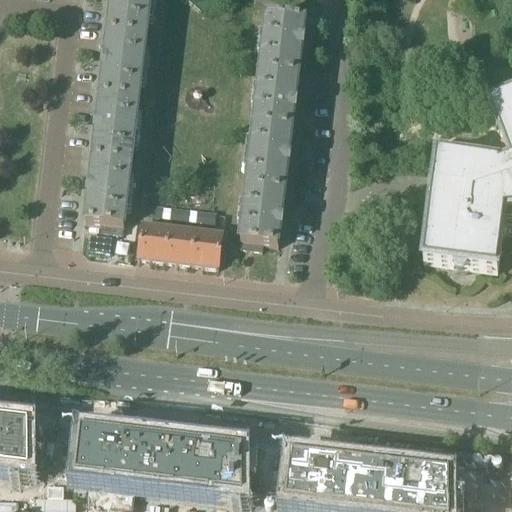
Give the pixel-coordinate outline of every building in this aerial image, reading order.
[(112,0),(108,37),(147,42),(151,0),(112,0)] [(267,22),(260,78),(298,83),(305,26),(289,24),(290,18),(269,16),(268,22),(267,22)] [(147,42),(108,37),(101,101),(139,105),(147,42)] [(298,83),(260,78),(253,134),(292,139),(298,83)] [(101,101),(93,165),(131,169),(139,105),(101,101)] [(511,103),(489,113),(501,143),(483,150),(469,152),(439,148),(434,189),(423,268),(498,277),(502,240),(511,239),(511,103)] [(292,139),(253,134),(247,190),(285,195),(292,139)] [(131,169),(93,165),(86,228),(101,230),(101,236),(122,239),(122,233),(124,233),(131,169)] [(285,195),(247,190),(240,247),(241,247),(241,253),(262,255),(262,249),(279,251),(285,195)] [(152,232),(153,220),(162,222),(163,212),(146,210),(143,231),(152,232)] [(198,226),(199,217),(171,213),(170,223),(171,223),(170,234),(180,235),(181,224),(198,226)] [(199,217),(198,226),(196,237),(206,238),(207,227),(214,228),(215,219),(199,217)] [(223,240),(225,220),(220,219),(217,240),(223,240)] [(170,234),(152,232),(143,231),(139,264),(166,267),(170,234)] [(180,235),(170,234),(166,267),(192,270),(196,237),(180,235)] [(196,237),(192,270),(219,273),(223,240),(217,240),(206,238),(196,237)] [(109,257),(111,241),(89,239),(87,255),(109,257)] [(0,431),(0,477),(30,481),(30,435),(0,431)] [(82,441),(77,487),(87,488),(87,511),(133,511),(136,494),(244,507),(243,460),(82,441)] [(292,466),(287,511),(291,511),(450,511),(450,484),(292,466)]
